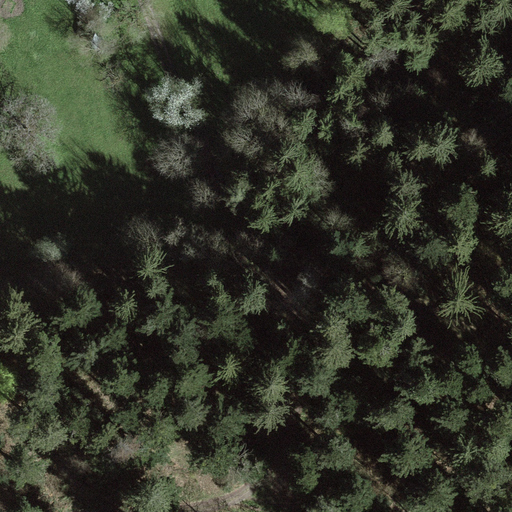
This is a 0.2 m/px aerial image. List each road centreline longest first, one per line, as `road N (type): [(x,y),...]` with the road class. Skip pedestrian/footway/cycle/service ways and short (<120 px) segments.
road 1 (track): [(74,511),(232,490),(268,465),(300,398),(289,314),(182,112),(152,0)]
road 2 (track): [(232,490),(373,484),(484,500),(507,511)]
